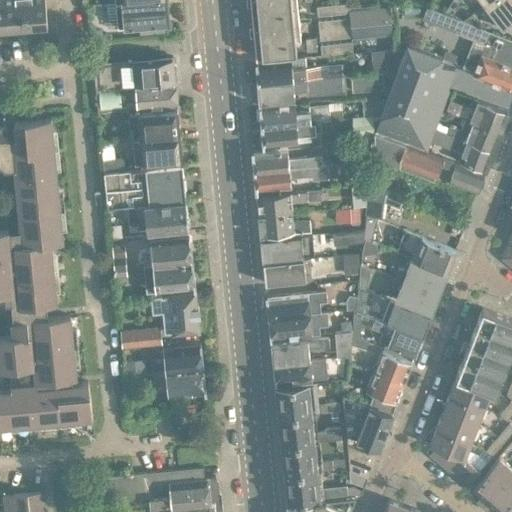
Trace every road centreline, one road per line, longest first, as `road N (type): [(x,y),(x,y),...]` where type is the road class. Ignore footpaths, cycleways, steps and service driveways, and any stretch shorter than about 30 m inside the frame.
road 1 (tertiary): [(263,511),(212,0)]
road 2 (residential): [(113,448),(90,297),(71,69)]
road 3 (residential): [(474,263),(396,451)]
